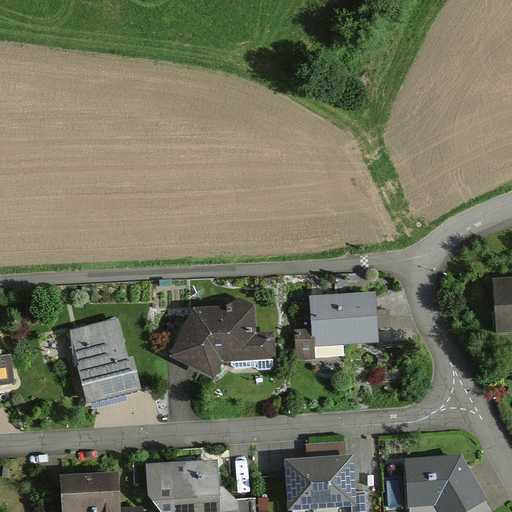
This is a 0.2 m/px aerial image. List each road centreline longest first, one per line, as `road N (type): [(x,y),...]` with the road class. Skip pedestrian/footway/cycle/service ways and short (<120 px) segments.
road 1 (residential): [(0,445),(399,419),(470,399)]
road 2 (unclassified): [(0,283),(428,261)]
road 3 (residential): [(428,261),(423,305),(470,399)]
